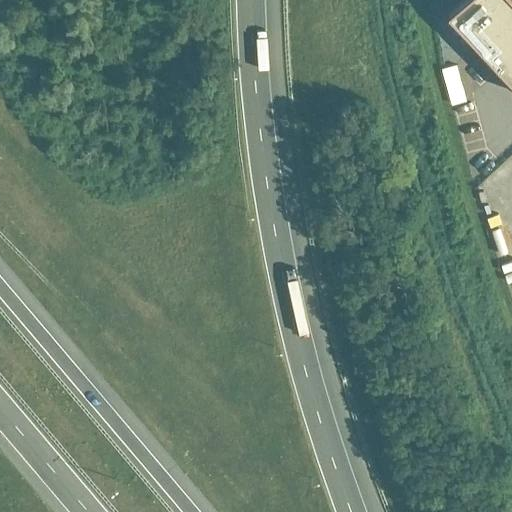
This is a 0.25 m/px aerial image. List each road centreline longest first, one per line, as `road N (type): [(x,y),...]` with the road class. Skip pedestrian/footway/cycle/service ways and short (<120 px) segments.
road 1 (motorway): [(353,511),(296,333),(264,168),(251,0)]
road 2 (motorway): [(191,511),(0,285)]
road 3 (motorway): [(0,412),(84,511)]
